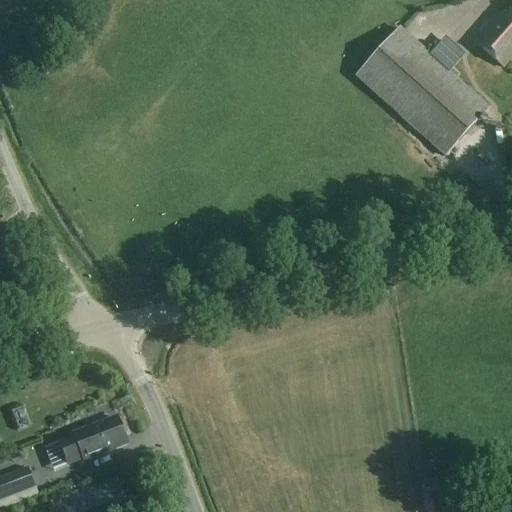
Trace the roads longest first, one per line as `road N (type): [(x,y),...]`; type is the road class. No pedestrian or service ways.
road 1 (tertiary): [(106,326),(511,225)]
road 2 (residential): [(106,326),(35,231),(0,147)]
road 3 (unclassified): [(194,511),(127,355),(106,326)]
